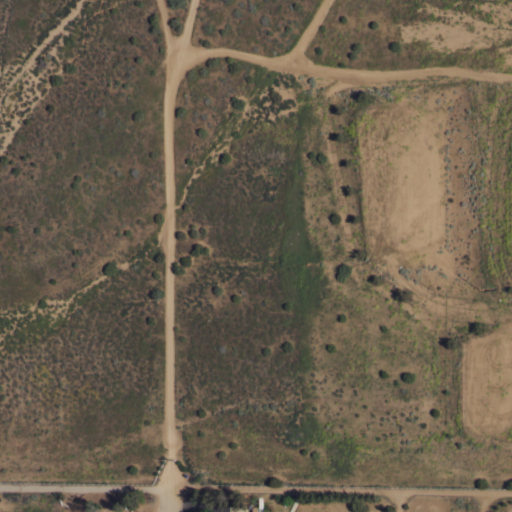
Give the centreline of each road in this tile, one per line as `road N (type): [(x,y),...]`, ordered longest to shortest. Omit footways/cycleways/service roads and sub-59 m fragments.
road 1 (track): [(0,488),(511,492)]
road 2 (residential): [(169,460),(164,240),(173,50),(194,0)]
road 3 (track): [(172,71),(185,59),(233,54),(373,80),(511,78)]
